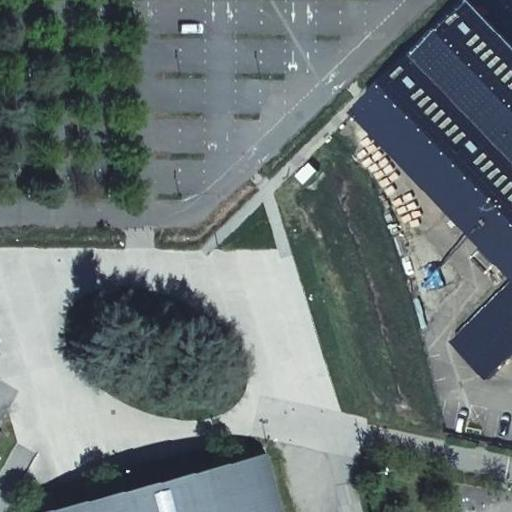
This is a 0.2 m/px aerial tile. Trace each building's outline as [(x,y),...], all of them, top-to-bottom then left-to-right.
[(474,0),(364,107),(472,218),(506,254),(511,260),(511,35),(478,0),(474,0)] [(306,182),(319,170),(311,161),(298,174),(306,182)] [(499,261),(506,254),(472,218),(464,225),(499,261)] [(506,293),(456,342),(465,352),(490,377),(511,355),(511,286),(505,293),(506,293)] [(45,511),(279,511),(265,454),(45,511)]
